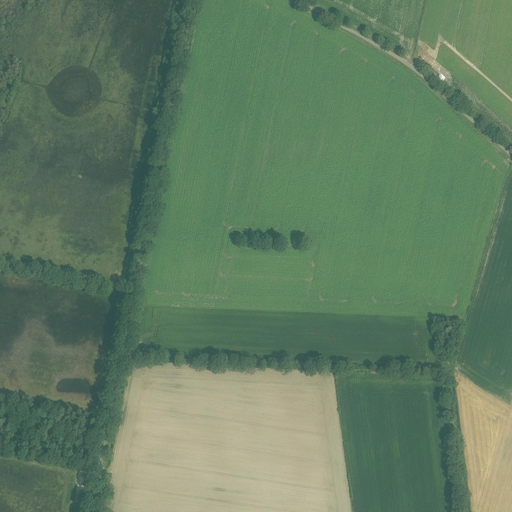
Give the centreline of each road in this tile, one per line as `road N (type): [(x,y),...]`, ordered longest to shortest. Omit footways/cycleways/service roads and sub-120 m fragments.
road 1 (unclassified): [(89,511),(192,0)]
road 2 (unclassified): [(511,155),(412,65),(297,0)]
